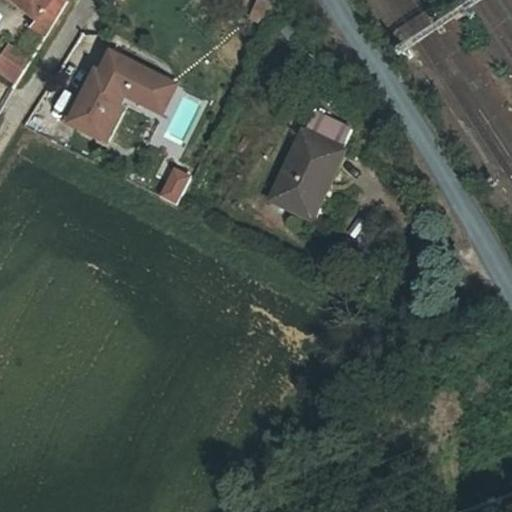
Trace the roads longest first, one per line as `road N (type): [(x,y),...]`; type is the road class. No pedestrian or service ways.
road 1 (residential): [(511,291),(331,0)]
road 2 (track): [(0,150),(92,0)]
